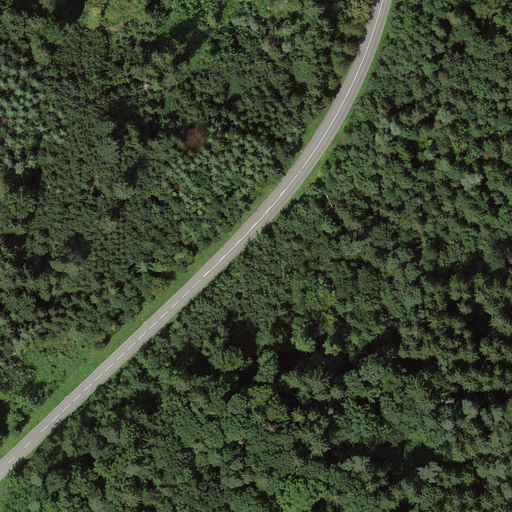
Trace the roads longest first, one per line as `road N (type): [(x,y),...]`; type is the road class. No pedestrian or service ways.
road 1 (tertiary): [(0,471),(269,211),(342,106),(383,0)]
road 2 (track): [(511,370),(413,388),(260,511)]
